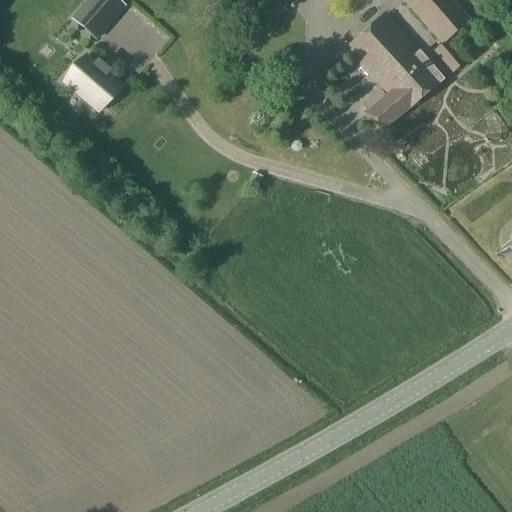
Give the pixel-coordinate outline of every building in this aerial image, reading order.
[(89,0),(82,9),(104,28),(123,5),(117,0),(89,0)] [(446,42),(471,20),(452,0),(402,0),(440,44),(433,52),(453,73),(464,61),(446,42)] [(476,0),(459,0),(469,18),(482,11),(476,0)] [(386,95),(365,113),(382,132),(442,80),(385,14),(346,48),(386,95)] [(68,77),(64,82),(99,112),(103,107),(116,92),(120,87),(105,74),(108,71),(97,62),(95,65),(85,57),(81,61),(68,77)] [(264,141),(277,144),(283,119),(270,116),(264,141)]
